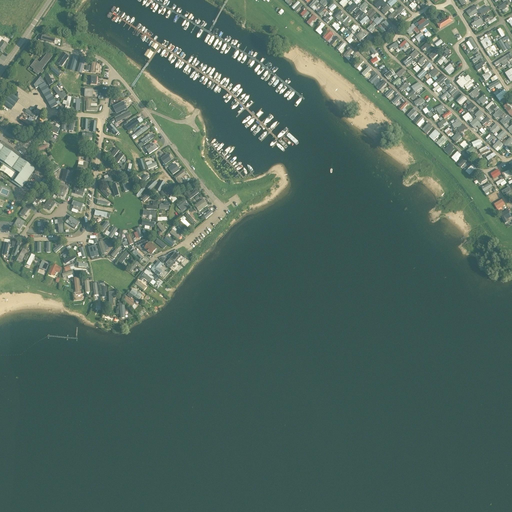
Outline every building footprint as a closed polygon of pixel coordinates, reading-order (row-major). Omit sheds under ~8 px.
[(313,10),(319,3),(315,0),(312,0),(308,5),(313,10)] [(377,8),(381,4),(383,7),(386,4),(381,0),(376,0),(373,4),(377,8)] [(413,0),(412,0),(407,6),(411,10),(418,4),(413,0)] [(295,12),(301,5),(297,1),(290,7),(295,12)] [(348,3),(349,6),(347,8),(350,12),(353,10),(354,12),(357,10),(351,1),(348,3)] [(482,4),(484,3),(482,1),(474,5),(477,11),(484,8),(482,4)] [(358,6),(362,11),(368,6),(364,2),(358,6)] [(498,6),(503,13),(508,10),(503,2),(498,6)] [(330,12),(336,7),(332,3),(327,8),(330,12)] [(397,15),(404,8),(400,5),(394,12),(397,15)] [(468,17),(477,12),(473,6),(465,11),(468,17)] [(375,12),(370,8),(364,14),(369,18),(375,12)] [(386,17),(391,21),(393,19),(391,17),(395,13),(390,8),(388,11),(390,13),(386,17)] [(303,18),(308,13),(304,9),(299,14),(303,18)] [(333,15),(337,20),(343,14),(339,10),(333,15)] [(311,14),(305,23),(308,25),(311,20),(313,21),(316,17),(311,14)] [(345,26),(351,19),(347,16),(341,22),(345,26)] [(366,16),(358,22),(361,25),(368,19),(366,16)] [(380,16),(379,18),(376,16),(372,22),(377,25),(382,18),(380,16)] [(440,29),(452,21),(449,16),(437,24),(440,29)] [(471,26),(475,25),(476,27),(480,25),(479,22),(482,21),(481,18),(470,23),(471,26)] [(387,31),(391,27),(385,19),(380,23),(387,31)] [(420,30),(428,23),(426,20),(417,27),(420,30)] [(375,28),(373,27),(375,25),(373,22),(366,29),(370,33),(375,28)] [(318,35),(322,32),(319,29),(324,25),(321,23),(314,30),(318,35)] [(415,25),(406,29),(408,34),(412,33),(411,30),(414,29),(415,33),(418,32),(415,25)] [(497,30),(500,37),(506,34),(502,27),(497,30)] [(426,38),(431,35),(425,28),(421,31),(422,33),(423,33),(426,38)] [(361,29),(352,37),(354,40),(356,38),(359,41),(366,35),(361,29)] [(328,30),(321,37),(326,41),(333,34),(328,30)] [(418,42),(424,37),(420,32),(414,37),(418,42)] [(347,41),(353,35),(350,33),(345,39),(347,41)] [(42,36),(40,40),(54,44),(55,40),(42,36)] [(435,46),(442,42),(438,36),(431,40),(435,46)] [(483,39),(487,47),(491,44),(487,36),(483,39)] [(470,37),(466,40),(473,50),(477,47),(470,37)] [(8,44),(2,40),(0,43),(0,50),(2,53),(8,44)] [(402,49),(408,44),(404,40),(399,45),(402,49)] [(342,41),(335,49),(339,53),(343,49),(342,47),(345,44),(342,41)] [(425,42),(419,47),(422,51),(429,46),(425,42)] [(493,45),(484,49),(488,57),(496,52),(493,45)] [(372,54),(370,55),(372,58),(378,54),(372,46),(369,49),(372,54)] [(348,48),(341,56),(347,60),(349,58),(347,56),(349,54),(354,57),(356,54),(348,48)] [(401,49),(395,56),(399,60),(405,53),(401,49)] [(415,50),(409,55),(413,59),(418,54),(415,50)] [(428,56),(431,59),(437,54),(433,50),(428,56)] [(475,58),(471,60),(472,63),(482,58),(479,52),(474,55),(475,58)] [(38,74),(39,72),(42,74),(44,71),(42,69),(52,56),(48,53),(40,64),(36,60),(31,67),(35,70),(34,71),(38,74)] [(56,62),(62,66),(68,58),(62,54),(56,62)] [(381,59),(384,64),(392,59),(389,54),(381,59)] [(372,65),(380,61),(378,56),(369,60),(372,65)] [(420,66),(426,59),(422,56),(416,63),(420,66)] [(442,61),(444,63),(447,61),(442,56),(436,62),(439,65),(442,61)] [(506,64),(508,68),(510,67),(505,56),(493,63),(494,66),(500,63),(502,66),(506,64)] [(353,66),(359,71),(361,68),(359,66),(364,61),(361,58),(353,66)] [(449,75),(454,69),(449,64),(443,69),(449,75)] [(51,70),(59,75),(61,72),(54,66),(51,70)] [(366,77),(370,68),(365,66),(361,75),(366,77)] [(395,74),(399,78),(405,71),(402,67),(395,74)] [(428,73),(434,80),(436,79),(434,76),(438,72),(434,67),(428,73)] [(392,69),(383,74),(386,79),(393,75),(394,77),(395,77),(392,69)] [(422,69),(416,76),(419,79),(426,73),(422,69)] [(379,80),(376,78),(379,76),(375,73),(368,80),(374,85),(379,80)] [(437,83),(441,79),(443,81),(446,78),(442,74),(435,81),(437,83)] [(44,76),(49,87),(53,85),(48,75),(44,76)] [(462,75),(455,81),(461,88),(463,85),(467,90),(472,85),(471,83),(473,81),(466,75),(464,77),(462,75)] [(90,85),(90,86),(97,87),(98,77),(91,76),(90,82),(90,85)] [(52,109),(58,105),(49,91),(44,81),(42,79),(41,77),(34,85),(36,89),(39,87),(52,109)] [(397,78),(392,82),(395,86),(401,82),(397,78)] [(383,88),(387,84),(383,80),(376,87),(381,93),(384,89),(383,88)] [(398,87),(400,91),(403,89),(403,90),(409,88),(406,80),(401,82),(403,85),(398,87)] [(437,85),(432,89),(436,94),(441,89),(437,85)] [(53,89),(61,100),(67,96),(64,91),(61,93),(56,86),(53,89)] [(476,92),(479,89),(476,87),(468,95),(472,99),(477,93),(476,92)] [(439,97),(441,100),(446,97),(447,98),(449,96),(444,88),(441,90),(443,94),(439,97)] [(503,89),(495,95),(498,100),(507,94),(503,89)] [(412,90),(407,95),(411,100),(417,96),(412,90)] [(393,105),(401,97),(398,94),(390,102),(393,105)] [(459,105),(466,99),(461,94),(455,101),(459,105)] [(480,103),(482,105),(486,100),(482,95),(475,101),(478,104),(480,103)] [(416,107),(423,102),(419,97),(412,102),(416,107)] [(403,107),(407,104),(404,101),(398,107),(403,112),(406,110),(403,107)] [(489,112),(495,107),(490,101),(484,107),(489,112)] [(86,111),(97,111),(97,107),(91,107),(91,102),(86,102),(86,111)] [(123,102),(113,107),(116,114),(127,109),(123,102)] [(469,112),(475,106),(470,102),(465,108),(469,112)] [(442,104),(435,108),(439,115),(443,113),(441,109),(444,108),(442,104)] [(37,115),(39,113),(29,105),(27,107),(37,115)] [(492,115),(496,119),(503,112),(499,108),(492,115)] [(406,115),(412,120),(417,114),(412,109),(406,115)] [(479,121),(483,118),(481,115),(483,113),(479,109),(473,115),(479,121)] [(129,111),(114,118),(117,123),(131,116),(129,111)] [(461,117),(464,121),(467,119),(469,121),(472,119),(466,112),(461,117)] [(505,128),(508,126),(506,124),(511,119),(504,113),(501,116),(502,118),(499,121),(505,128)] [(418,127),(423,121),(421,119),(423,117),(420,115),(413,122),(418,127)] [(454,122),(450,124),(453,129),(461,124),(458,118),(454,120),(454,122)] [(439,128),(447,125),(444,119),(436,123),(439,128)] [(474,119),(468,124),(473,128),(475,126),(478,128),(481,125),(474,119)] [(126,127),(128,131),(139,124),(137,120),(126,127)] [(15,127),(16,128),(16,129),(22,131),(24,124),(17,122),(15,127)] [(427,123),(421,129),(426,134),(432,127),(427,123)] [(488,129),(492,134),(499,127),(495,123),(488,129)] [(119,133),(111,124),(108,127),(116,136),(119,133)] [(458,133),(466,130),(464,124),(456,127),(458,133)] [(134,134),(136,138),(148,130),(146,126),(134,134)] [(443,131),(449,137),(453,134),(447,127),(443,131)] [(433,140),(439,134),(434,129),(428,136),(433,140)] [(495,136),(499,141),(506,134),(502,129),(495,136)] [(457,132),(451,138),(455,142),(461,137),(457,132)] [(470,136),(472,135),(470,132),(464,135),(465,139),(464,139),(465,141),(469,140),(469,142),(472,140),(470,136)] [(489,133),(484,138),(488,142),(493,137),(489,133)] [(140,141),(143,146),(154,138),(151,134),(140,141)] [(439,147),(447,140),(443,135),(435,142),(439,147)] [(511,145),(511,144),(511,142),(511,139),(509,137),(502,144),(508,149),(511,145)] [(473,147),(480,144),(478,139),(470,143),(473,147)] [(496,151),(502,144),(497,140),(491,146),(496,151)] [(448,155),(454,149),(448,144),(443,150),(448,155)] [(23,185),(34,169),(11,153),(0,145),(0,159),(19,173),(14,181),(22,187),(23,185)] [(144,152),(147,156),(157,149),(155,145),(144,152)] [(471,146),(465,151),(468,155),(474,150),(471,146)] [(485,146),(478,149),(481,155),(488,151),(485,146)] [(109,156),(112,159),(119,151),(115,148),(109,156)] [(455,162),(461,155),(456,151),(450,158),(455,162)] [(485,157),(487,160),(495,155),(493,152),(485,157)] [(167,153),(161,158),(165,164),(171,159),(167,153)] [(120,154),(114,162),(117,164),(123,157),(120,154)] [(465,170),(471,164),(463,157),(458,163),(465,170)] [(106,159),(103,162),(112,169),(115,166),(106,159)] [(158,165),(156,161),(152,163),(151,160),(146,162),(148,169),(158,165)] [(83,165),(78,164),(77,169),(86,171),(88,162),(84,161),(83,165)] [(175,162),(168,167),(173,174),(180,169),(175,162)] [(7,171),(8,168),(3,165),(0,171),(9,175),(10,172),(7,171)] [(464,171),(468,175),(474,168),(470,165),(464,171)] [(62,181),(69,182),(71,170),(64,169),(62,181)] [(117,169),(115,172),(124,179),(127,176),(117,169)] [(183,169),(174,176),(179,184),(183,181),(181,177),(186,173),(183,169)] [(489,173),(492,179),(500,174),(497,169),(489,173)] [(146,175),(140,182),(143,185),(149,178),(146,175)] [(476,180),(480,185),(487,180),(483,175),(476,180)] [(54,187),(44,179),(38,187),(49,194),(54,187)] [(155,181),(148,188),(150,191),(158,183),(155,181)] [(489,183),(480,188),(484,194),(493,189),(489,183)] [(167,189),(164,192),(169,196),(176,188),(173,185),(168,191),(167,189)] [(64,197),(67,189),(60,186),(56,196),(60,197),(61,195),(64,197)] [(75,194),(83,196),(85,188),(75,186),(74,190),(76,190),(75,194)] [(135,193),(137,195),(143,188),(141,186),(135,193)] [(502,195),(505,194),(506,196),(511,193),(509,187),(500,190),(502,195)] [(187,188),(184,191),(190,199),(199,192),(196,188),(191,192),(187,188)] [(107,199),(110,196),(102,189),(100,191),(107,199)] [(496,190),(487,195),(489,200),(499,195),(496,190)] [(37,204),(43,198),(37,193),(36,194),(30,201),(33,203),(34,201),(37,204)] [(141,199),(144,202),(151,196),(148,193),(141,199)] [(203,198),(194,205),(199,211),(208,204),(203,198)] [(50,210),(55,204),(49,199),(42,207),(46,210),(47,208),(50,210)] [(184,199),(177,206),(182,211),(189,205),(184,199)] [(496,209),(504,205),(501,199),(493,203),(496,209)] [(72,205),(74,206),(73,209),(78,211),(81,212),(82,208),(83,204),(73,201),(72,205)] [(153,204),(153,206),(147,206),(147,209),(157,210),(157,202),(153,202),(153,204)] [(20,215),(21,215),(23,216),(27,210),(27,211),(31,206),(27,203),(19,214),(20,215)] [(507,222),(506,219),(510,217),(508,210),(499,213),(503,223),(507,222)] [(144,211),(143,215),(149,216),(152,216),(151,220),(152,220),(154,220),(155,220),(156,216),(156,212),(150,211),(150,212),(144,211)] [(185,216),(192,224),(195,222),(188,213),(185,216)] [(68,224),(75,229),(79,223),(71,216),(69,220),(71,221),(68,224)] [(24,222),(21,220),(17,218),(14,224),(12,227),(16,229),(17,227),(20,229),(23,224),(24,222)] [(0,229),(9,231),(10,223),(0,221),(0,229)] [(48,221),(44,221),(44,223),(41,223),(40,231),(44,232),(48,232),(48,221)] [(178,224),(186,232),(189,229),(181,221),(178,224)] [(106,223),(99,231),(102,233),(108,225),(106,223)] [(160,223),(157,225),(162,233),(165,231),(160,223)] [(107,237),(111,239),(117,231),(113,228),(107,237)] [(172,230),(170,233),(179,240),(181,237),(172,230)] [(130,235),(126,236),(129,246),(134,244),(130,235)] [(164,241),(172,247),(174,244),(166,238),(164,241)] [(164,250),(166,247),(158,240),(155,243),(164,250)] [(102,256),(107,254),(103,242),(98,243),(102,256)] [(151,254),(156,249),(149,243),(144,248),(151,254)] [(53,250),(55,253),(63,246),(61,244),(53,250)] [(95,245),(88,247),(91,257),(98,255),(95,245)] [(118,246),(111,255),(114,258),(119,253),(120,254),(122,251),(121,250),(122,249),(118,246)] [(62,255),(64,258),(74,252),(71,248),(62,255)] [(135,250),(132,253),(141,263),(144,259),(135,250)] [(176,252),(166,264),(169,266),(173,261),(174,261),(179,255),(176,252)] [(118,262),(121,265),(129,256),(126,254),(118,262)] [(150,270),(158,277),(163,272),(159,269),(163,265),(158,261),(155,265),(150,270)] [(128,271),(131,274),(138,264),(135,262),(128,271)] [(61,268),(53,264),(48,274),(53,276),(55,271),(59,273),(61,268)] [(148,269),(145,272),(158,281),(160,278),(148,269)] [(145,273),(142,277),(154,286),(156,282),(145,273)] [(138,281),(136,284),(144,290),(146,287),(138,281)] [(130,293),(139,300),(142,296),(133,289),(130,293)] [(134,304),(126,298),(123,301),(132,308),(134,304)]
